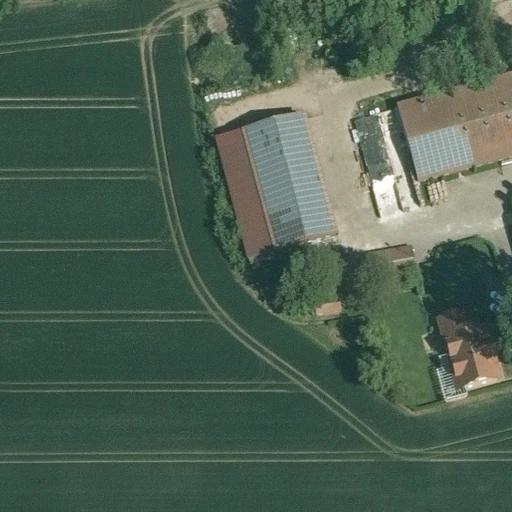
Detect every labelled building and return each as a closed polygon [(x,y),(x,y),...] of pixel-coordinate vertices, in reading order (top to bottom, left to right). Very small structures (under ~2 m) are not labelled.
[(511,78),(398,110),(418,185),(419,185),(511,159),(511,78)] [(329,218),(303,121),(244,136),(245,137),(270,234),(329,218)] [(270,234),(245,137),(216,144),(247,261),(276,254),(270,234)] [(329,218),(270,234),(276,254),(335,238),(329,218)] [(411,249),(326,265),(328,280),(414,263),(411,249)] [(339,302),(315,305),(316,317),(340,314),(339,302)] [(464,314),(435,322),(456,396),(503,383),(487,325),(469,331),(464,314)]
